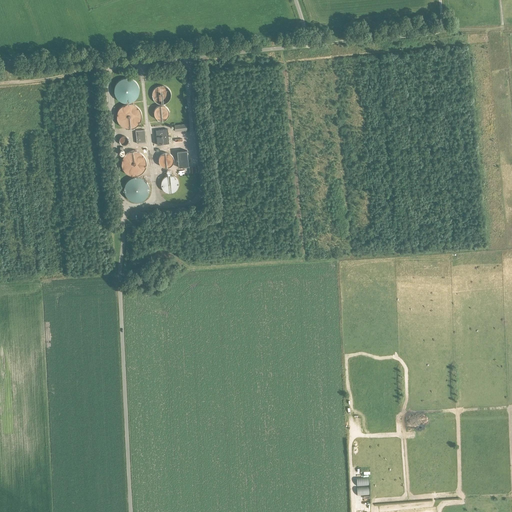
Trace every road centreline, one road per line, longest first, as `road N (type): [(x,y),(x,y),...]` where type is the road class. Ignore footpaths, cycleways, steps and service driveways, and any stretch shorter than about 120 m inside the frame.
road 1 (unclassified): [(130,511),(122,227)]
road 2 (track): [(303,42),(511,28)]
road 3 (unclassified): [(142,63),(300,45),(305,33),(295,0)]
road 4 (unknown): [(156,204),(189,204),(200,190),(188,58)]
road 5 (unknown): [(353,511),(347,358)]
road 6 (track): [(0,83),(142,63)]
